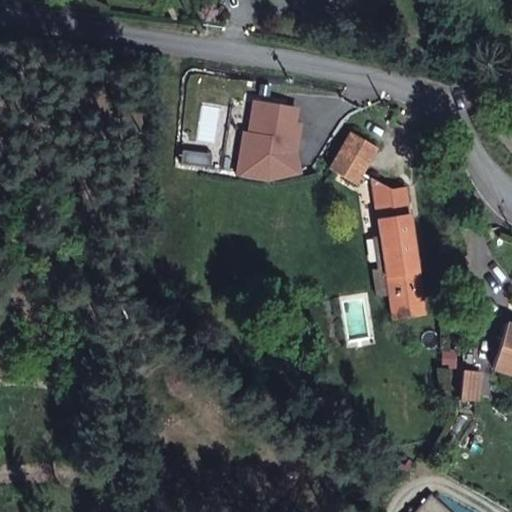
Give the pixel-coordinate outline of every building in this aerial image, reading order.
[(298,109),(255,102),(250,132),(245,131),(238,176),(269,182),(274,180),(271,165),(291,160),(288,148),(289,141),(297,143),(300,125),(295,124),(298,109)] [(376,147),(351,132),(337,156),(363,170),(376,147)] [(296,152),(297,143),(289,141),(288,148),(291,160),(271,165),(274,180),(301,175),(296,152)] [(196,149),(184,147),(182,161),(194,163),(196,149)] [(211,166),(214,152),(196,149),(194,163),(211,166)] [(363,170),(337,156),(330,169),(344,177),(356,184),(363,170)] [(394,215),(389,188),(370,178),(377,218),(394,215)] [(377,218),(380,240),(384,260),(377,261),(378,269),(373,270),(378,296),(389,294),(393,319),(425,314),(405,186),(390,188),(389,188),(394,215),(377,218)] [(384,260),(380,240),(374,240),(377,261),(384,260)] [(511,324),(505,322),(492,367),(511,373),(511,324)] [(480,372),(463,370),(460,398),(477,400),(480,372)]
